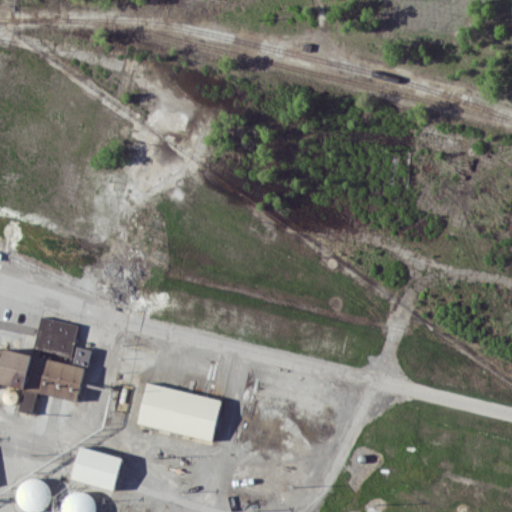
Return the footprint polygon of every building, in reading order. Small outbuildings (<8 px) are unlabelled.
[(0,370),(0,384),(77,402),(86,366),(71,363),(80,322),(41,314),(38,327),(11,322),(0,370)] [(148,382),(223,399),(213,440),(139,422),(148,382)] [(8,386),(6,388),(4,390),(3,393),(4,395),(5,398),(7,401),(10,402),(13,402),(16,401),(18,399),(19,397),(20,394),(20,392),(18,389),(16,387),(14,386),(11,385),(8,386)] [(115,489),(74,477),(83,445),(124,456),(115,489)] [(35,473),(28,474),(23,477),(19,482),(17,488),(17,494),(19,500),(22,504),(28,507),(34,509),(40,508),(48,503),(51,498),(53,492),(52,486),(50,480),(45,476),(40,473),(35,473)] [(74,487),(80,486),(86,487),(91,490),(95,494),(98,500),(98,507),(96,511),(95,511),(64,511),(62,507),(62,500),(64,494),(68,490),(74,487)]
